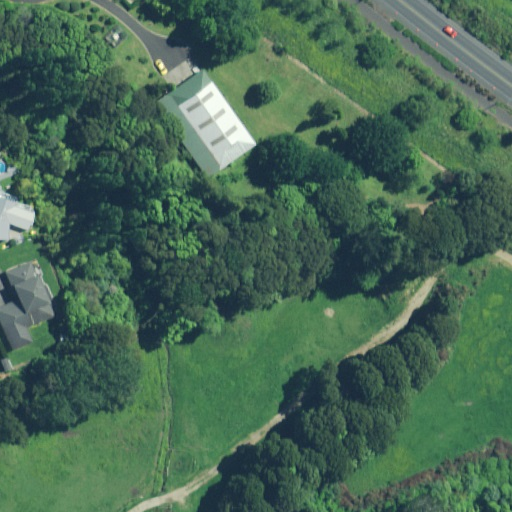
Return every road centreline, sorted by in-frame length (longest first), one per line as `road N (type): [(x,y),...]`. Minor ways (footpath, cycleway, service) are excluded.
road 1 (track): [(134,511),(206,475),(389,335),(454,254),(484,246),(511,260)]
road 2 (primary): [(400,0),(511,83)]
